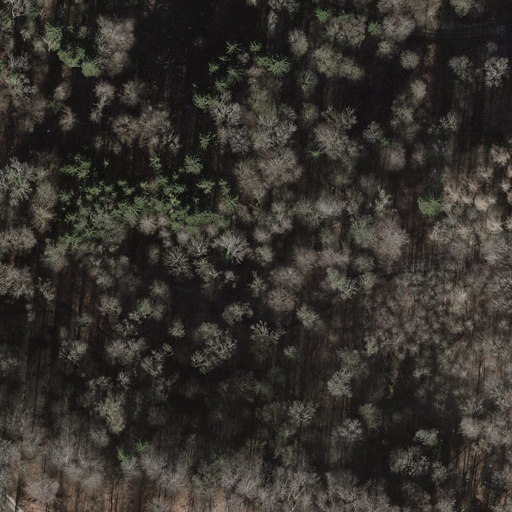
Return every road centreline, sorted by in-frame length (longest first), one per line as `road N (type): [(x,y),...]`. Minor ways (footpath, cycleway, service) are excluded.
road 1 (track): [(511,241),(459,264),(393,269),(350,283),(320,308),(261,320),(0,224)]
road 2 (track): [(511,27),(454,35),(396,27),(331,0)]
